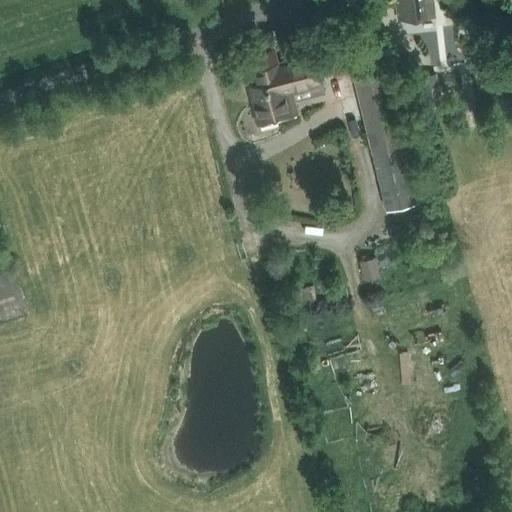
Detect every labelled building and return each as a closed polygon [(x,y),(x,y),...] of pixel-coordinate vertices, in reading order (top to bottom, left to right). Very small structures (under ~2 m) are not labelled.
[(395,0),(397,19),(435,16),(433,0),(395,0)] [(456,24),(427,29),(434,65),(463,60),(456,24)] [(343,52),(340,36),(317,41),(321,57),(343,52)] [(253,82),(263,121),(297,112),(294,99),(325,91),(314,51),(278,61),(274,46),(250,52),(254,67),(252,67),(255,82),(253,82)] [(386,62),(352,70),(386,206),(419,198),(386,62)] [(425,104),(443,100),(436,71),(418,75),(425,104)] [(360,259),(364,278),(380,275),(376,256),(360,259)]
